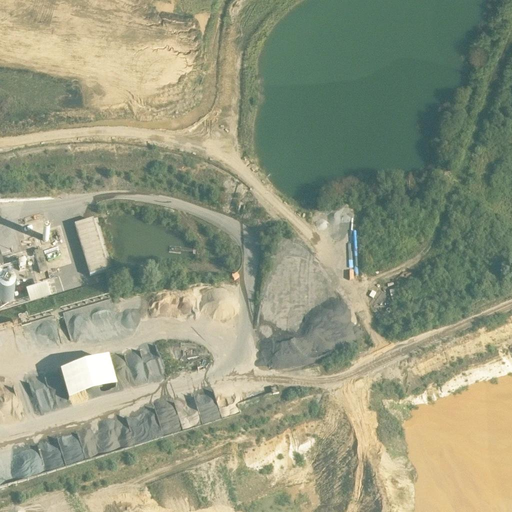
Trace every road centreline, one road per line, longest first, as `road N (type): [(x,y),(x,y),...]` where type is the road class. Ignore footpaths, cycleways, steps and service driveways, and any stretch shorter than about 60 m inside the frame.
road 1 (track): [(250,256),(255,341),(238,373),(0,444)]
road 2 (track): [(250,256),(242,231),(222,216),(157,191),(0,193)]
road 3 (unknown): [(252,352),(330,280),(336,259),(324,236)]
